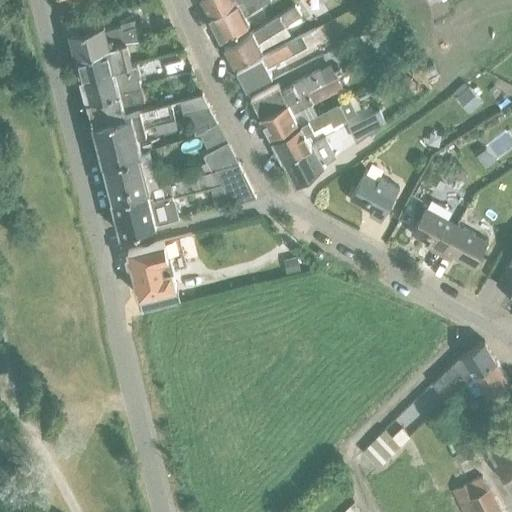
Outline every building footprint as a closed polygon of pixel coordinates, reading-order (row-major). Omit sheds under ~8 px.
[(238,2),(241,0),(201,0),(210,17),(238,2)] [(241,0),(238,2),(210,17),(221,39),(249,24),(245,15),(268,0),(241,0)] [(295,4),(225,46),(234,64),(291,34),(286,26),(302,15),(295,4)] [(139,36),(136,25),(135,18),(108,27),(107,24),(72,31),(76,54),(127,40),(140,37),(139,36)] [(364,43),(355,48),(362,62),(400,43),(387,20),(359,35),(364,43)] [(136,25),(139,36),(145,34),(143,24),(136,25)] [(303,35),(237,69),(247,88),(273,75),(268,66),(309,44),(303,35)] [(127,40),(76,54),(82,76),(133,62),(127,40)] [(399,48),(385,55),(393,70),(407,62),(399,48)] [(133,62),(82,76),(88,98),(143,84),(138,61),(133,62)] [(261,115),(338,75),(344,72),(342,67),(335,71),(331,63),(306,75),(307,78),(283,90),(279,83),(252,97),(261,115)] [(338,75),(261,115),(271,134),(297,120),(299,124),(317,115),(312,103),(344,87),(338,75)] [(143,84),(88,98),(94,121),(126,113),(124,104),(146,97),(143,84)] [(469,86),(456,97),(470,113),(482,102),(469,86)] [(199,133),(218,122),(203,93),(179,99),(183,112),(199,133)] [(317,115),(299,124),(273,138),(284,158),(313,143),(307,132),(331,120),(334,125),(357,112),(356,110),(361,107),(355,95),(317,115)] [(381,107),(341,129),(352,145),(387,121),(386,120),(387,119),(381,107)] [(126,113),(94,121),(103,160),(142,150),(138,136),(147,133),(142,109),(126,113)] [(200,173),(239,163),(218,122),(199,133),(210,151),(204,154),(207,161),(198,165),(200,173)] [(313,143),(284,158),(297,183),(333,158),(322,140),(314,145),(313,143)] [(142,150),(103,160),(112,196),(159,184),(150,148),(142,150)] [(460,184),(472,165),(460,157),(448,176),(460,184)] [(159,184),(112,196),(121,231),(131,229),(179,216),(174,196),(212,186),(222,183),(223,185),(232,203),(257,197),(247,178),(239,163),(200,173),(159,184)] [(365,171),(350,199),(371,211),(370,214),(382,220),(401,186),(381,176),(380,179),(365,171)] [(222,183),(212,186),(216,207),(222,205),(232,203),(223,185),(222,183)] [(441,253),(457,222),(426,205),(411,232),(432,244),(430,247),(441,253)] [(457,222),(441,253),(452,259),(453,256),(474,267),(489,240),(457,222)] [(165,239),(173,267),(187,264),(179,235),(165,239)] [(173,267),(165,239),(128,248),(129,251),(127,254),(129,261),(132,262),(137,280),(136,282),(137,289),(140,291),(141,295),(144,294),(177,287),(178,286),(173,267)] [(298,257),(284,259),(287,273),(301,270),(298,257)] [(511,258),(498,284),(511,291),(511,258)] [(177,287),(144,294),(148,309),(180,302),(177,287)] [(144,294),(141,295),(139,295),(143,312),(149,310),(148,309),(144,294)] [(468,381),(497,360),(485,341),(461,355),(432,382),(440,390),(461,372),(468,381)] [(497,360),(468,381),(445,402),(450,407),(433,416),(443,436),(444,435),(459,462),(472,454),(466,443),(467,442),(460,430),(453,434),(452,431),(463,424),(455,410),(476,393),(483,388),(487,395),(510,381),(497,360)] [(385,428),(362,450),(379,466),(410,436),(402,426),(392,435),(385,428)] [(511,434),(487,450),(511,490),(511,434)] [(483,474),(452,489),(464,511),(503,511),(490,486),(489,487),(483,474)]
